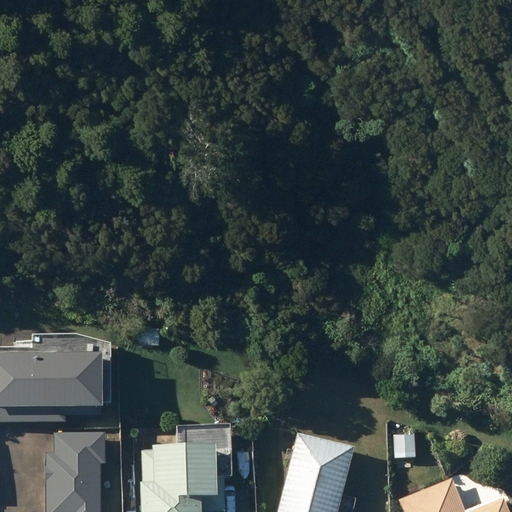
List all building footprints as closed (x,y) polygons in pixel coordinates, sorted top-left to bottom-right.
[(157,327),(136,327),(136,344),(157,344),(157,327)] [(92,350),(0,348),(0,409),(92,410),(92,350)] [(94,511),(96,435),(50,434),(49,455),(40,455),(38,511),(94,511)] [(295,436),(275,511),(334,511),(351,451),(295,436)] [(392,436),(393,460),(414,459),(413,436),(392,436)] [(136,486),(136,511),(222,511),(222,482),(213,482),(212,450),(149,452),(150,486),(136,486)] [(461,511),(449,480),(397,501),(401,511),(506,511),(502,500),(473,511),(461,511)]
